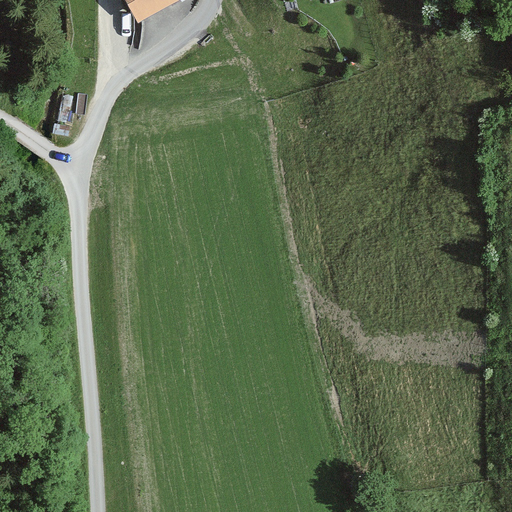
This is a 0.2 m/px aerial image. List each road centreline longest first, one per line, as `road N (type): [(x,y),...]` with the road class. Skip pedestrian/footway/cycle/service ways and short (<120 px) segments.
road 1 (unclassified): [(81,174),(101,511)]
road 2 (residential): [(211,0),(193,24),(116,83),(81,174)]
